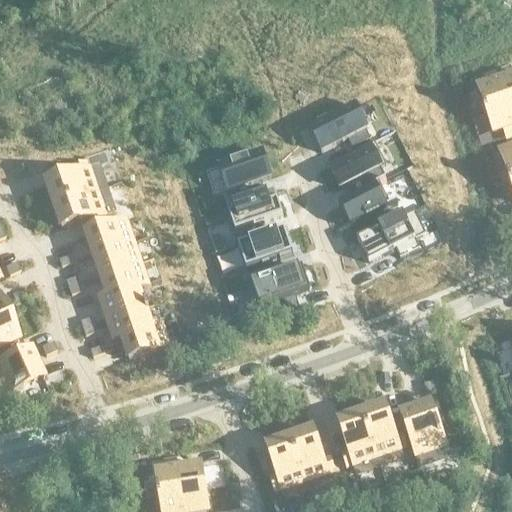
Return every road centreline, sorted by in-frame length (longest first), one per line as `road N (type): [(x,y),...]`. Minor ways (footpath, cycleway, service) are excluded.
road 1 (residential): [(3,194),(101,429)]
road 2 (residential): [(285,147),(364,345)]
road 3 (unclassified): [(364,345),(214,400)]
road 4 (unclassified): [(511,286),(364,345)]
